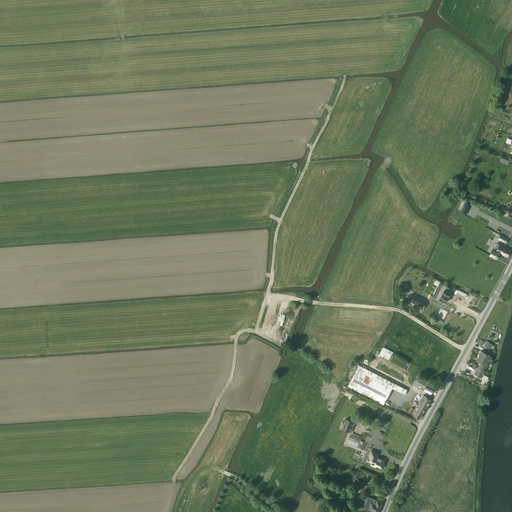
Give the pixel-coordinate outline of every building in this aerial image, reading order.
[(508,217),(509,214),(510,209),(503,207),(501,211),(502,211),(501,214),(508,217)] [(498,239),(506,244),(508,240),(500,235),(498,239)] [(494,249),(490,256),(493,257),(497,260),(501,253),(508,257),(511,251),(500,245),(497,250),(494,249)] [(442,284),(436,298),(440,300),(439,300),(443,302),(444,302),(445,302),(450,291),(447,290),(449,287),(442,284)] [(474,298),(470,296),(467,294),(458,290),(457,293),(465,297),(465,298),(468,299),(467,302),(465,301),(463,304),(467,306),(468,304),(471,305),(474,298)] [(425,300),(412,294),(409,300),(422,307),(425,300)] [(451,305),(457,308),(460,303),(453,300),(451,305)] [(383,346),(379,355),(390,360),(394,351),(383,346)] [(477,356),(489,362),(491,363),(493,360),(491,358),(492,357),(485,353),(485,354),(480,351),(477,356)] [(483,372),(489,362),(477,356),(475,360),(480,362),(477,369),(483,372)] [(385,402),(394,383),(368,370),(358,366),(349,383),(385,402)] [(473,374),(476,375),(481,378),(485,380),(485,381),(487,376),(483,374),(483,373),(483,372),(477,369),(476,369),(475,370),(475,371),(474,373),(473,374)] [(435,386),(417,375),(412,384),(430,395),(435,386)] [(483,385),(485,380),(481,378),(476,375),(474,379),(481,383),(480,383),(483,385)] [(431,399),(423,395),(416,407),(418,408),(414,415),(420,419),(431,399)] [(371,403),(362,399),(358,407),(367,411),(371,403)] [(342,421),(341,424),(343,425),(342,428),(349,431),(353,422),(346,419),(344,422),(342,421)] [(373,452),(369,462),(373,463),(372,465),(375,467),(376,465),(383,468),(385,465),(383,464),(384,461),(376,457),(378,454),(373,452)] [(377,500),(377,501),(374,500),(369,498),(367,497),(363,507),(366,508),(365,511),(367,511),(372,511),(373,511),(377,511),(381,502),(377,500)]
